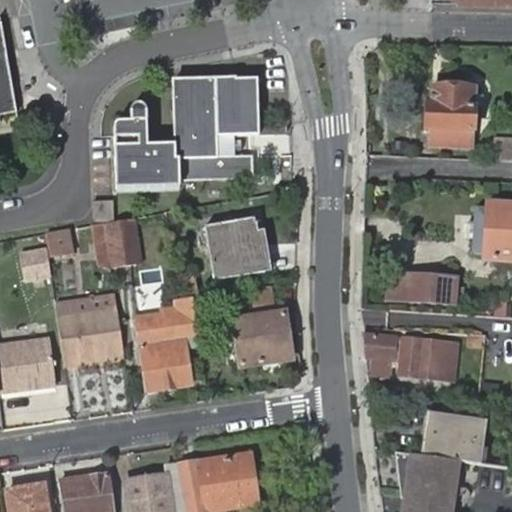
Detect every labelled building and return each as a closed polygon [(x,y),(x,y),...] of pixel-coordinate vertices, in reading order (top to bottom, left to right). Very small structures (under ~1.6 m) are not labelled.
[(0,116),(13,114),(0,39),(0,116)] [(230,137),(250,137),(256,136),(254,81),(171,83),(173,147),(145,148),(144,117),(142,110),(140,108),(135,107),(131,109),(128,113),(128,121),(116,122),(113,124),(112,129),(113,138),(113,184),(115,190),(178,187),(178,182),(251,179),(250,156),(230,157),(230,137)] [(426,106),(425,127),(429,128),(428,145),(469,148),(472,90),(431,89),(430,105),(426,106)] [(250,156),(250,137),(230,137),(230,157),(250,156)] [(89,220),(110,220),(110,200),(89,200),(89,214),(89,220)] [(511,207),(493,207),(490,261),(511,261),(511,207)] [(205,225),(214,281),(263,272),(253,217),(205,225)] [(107,230),(112,263),(130,260),(125,228),(107,230)] [(44,237),(48,257),(69,253),(66,234),(44,237)] [(44,249),(17,253),(21,280),(48,275),(44,249)] [(408,280),(387,279),(386,302),(407,303),(408,280)] [(407,303),(453,306),(454,283),(408,280),(407,303)] [(268,286),(251,288),(255,317),(232,321),(239,365),(288,358),(282,314),(272,315),(268,286)] [(113,296),(53,305),(55,321),(115,311),(113,296)] [(194,297),(182,299),(176,300),(180,324),(136,332),(146,391),(189,385),(181,331),(197,328),(194,297)] [(115,311),(55,321),(59,347),(62,362),(122,352),(115,311)] [(46,337),(0,343),(0,391),(53,383),(46,337)] [(365,338),(363,359),(370,360),(369,377),(390,379),(392,361),(399,361),(398,375),(453,378),(455,344),(365,338)] [(456,463),(477,466),(483,422),(427,414),(421,458),(446,461),(456,463)] [(405,501),(450,507),(456,463),(446,461),(421,458),(394,455),(396,476),(401,476),(398,500),(405,501)] [(249,456),(188,465),(193,511),(206,511),(255,503),(249,456)] [(125,483),(128,511),(164,511),(165,511),(189,511),(184,465),(166,468),(167,476),(125,483)] [(59,482),(63,511),(111,511),(107,474),(59,482)] [(8,508),(8,511),(44,511),(40,486),(23,489),(25,506),(8,508)] [(23,489),(5,492),(8,508),(25,506),(23,489)] [(403,511),(449,511),(450,507),(405,501),(403,511)]
